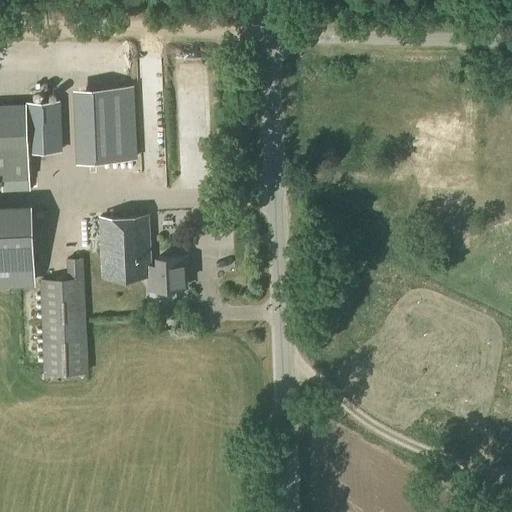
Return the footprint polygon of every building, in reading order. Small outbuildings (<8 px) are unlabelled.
[(133,160),(131,99),(95,100),(97,161),(133,160)] [(30,154),(63,152),(61,115),(60,100),(51,100),(28,101),(30,154)] [(1,192),(30,190),(27,103),(0,103),(0,179),(1,180),(1,192)] [(511,187),(511,119),(494,183),(511,187)] [(425,121),(425,131),(461,131),(462,121),(425,121)] [(470,152),(470,131),(419,133),(420,154),(470,152)] [(32,205),(0,206),(0,287),(36,285),(32,205)] [(150,265),(148,215),(101,217),(103,277),(149,275),(150,265)] [(150,265),(149,275),(150,289),(186,287),(185,256),(158,257),(159,265),(150,265)] [(45,375),(89,372),(85,257),(67,258),(68,277),(41,279),(45,375)]
